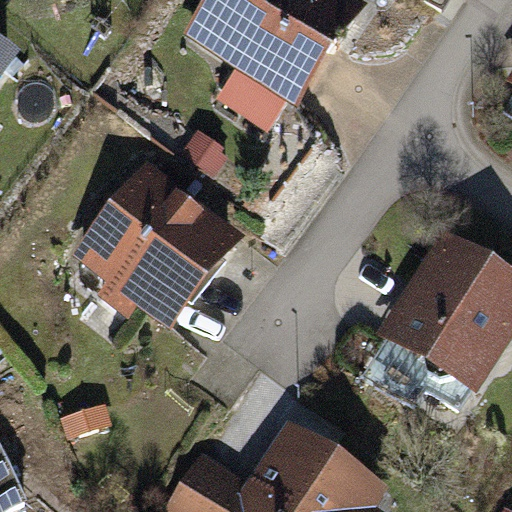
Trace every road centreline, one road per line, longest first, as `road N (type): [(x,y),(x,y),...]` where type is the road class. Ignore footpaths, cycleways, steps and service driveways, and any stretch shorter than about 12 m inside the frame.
road 1 (residential): [(417,140),(250,348)]
road 2 (residential): [(417,140),(504,0)]
